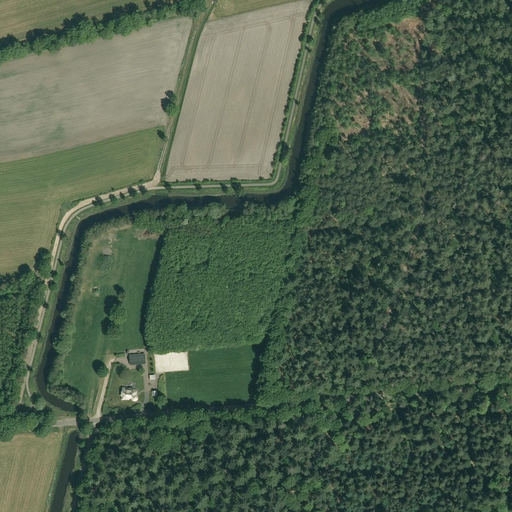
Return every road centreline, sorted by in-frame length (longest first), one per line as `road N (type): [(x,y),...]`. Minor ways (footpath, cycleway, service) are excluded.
road 1 (unclassified): [(0,428),(511,385)]
road 2 (track): [(17,409),(61,224),(88,202),(154,183)]
road 3 (track): [(155,188),(209,0)]
